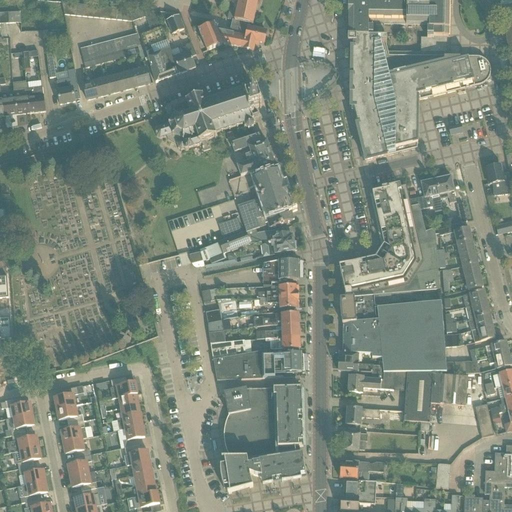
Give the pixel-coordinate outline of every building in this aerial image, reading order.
[(217,0),(238,5),(237,10),(230,9),(228,20),(233,21),(232,25),(249,29),(250,25),(253,26),(258,0),(217,0)] [(449,38),(449,0),(348,0),(348,14),(349,14),(349,37),(373,37),(373,27),(369,27),(369,18),(406,19),(406,26),(429,26),(429,29),(427,29),(427,38),(421,38),(421,53),(447,53),(447,38),(449,38)] [(511,0),(500,2),(502,15),(511,13),(511,0)] [(71,17),(72,5),(62,4),(65,16),(71,17)] [(132,22),(128,10),(124,10),(123,22),(132,22)] [(156,13),(136,11),(139,20),(146,18),(151,32),(141,35),(152,67),(151,68),(156,84),(180,75),(173,59),(156,13)] [(20,13),(8,14),(9,25),(15,24),(21,24),(20,13)] [(0,25),(9,25),(8,14),(0,14),(0,25)] [(166,14),(167,18),(168,21),(166,21),(171,35),(185,30),(180,16),(178,17),(177,16),(179,15),(179,14),(166,14)] [(267,33),(249,29),(232,25),(230,34),(217,31),(215,25),(199,31),(207,52),(223,46),(223,45),(244,49),(244,50),(254,52),(255,46),(258,46),(259,44),(264,45),(267,33)] [(137,35),(131,37),(134,48),(137,47),(140,47),(137,35)] [(134,48),(131,37),(125,38),(128,50),(134,48)] [(487,82),(489,79),(490,77),(491,75),(491,72),(491,70),(490,67),(489,65),(488,63),(486,61),(484,60),(482,59),(479,58),(477,58),(447,57),(447,53),(421,53),(388,52),(386,43),(387,43),(387,37),(373,37),(349,37),(348,37),(348,43),(356,43),(356,49),(352,49),(352,78),(351,78),(351,94),(351,108),(353,108),(356,120),(357,124),(366,162),(418,149),(418,144),(418,114),(418,113),(417,113),(416,113),(415,107),(417,107),(418,107),(419,105),(419,101),(480,86),(483,85),(485,84),(487,82)] [(128,50),(125,38),(120,40),(123,51),(126,50),(128,50)] [(123,51),(120,40),(114,41),(117,53),(123,51)] [(117,53),(114,41),(109,43),(111,54),(116,53),(117,53)] [(111,54),(109,43),(103,44),(106,55),(111,54)] [(106,55),(103,44),(97,45),(100,57),(105,55),(106,55)] [(100,57),(97,45),(92,47),(95,58),(100,57)] [(177,57),(173,59),(180,75),(196,69),(191,57),(187,46),(178,49),(181,56),(177,57)] [(95,58),(92,47),(86,48),(89,60),(94,58),(95,58)] [(139,55),(137,47),(134,48),(128,50),(126,50),(128,58),(139,55)] [(89,60),(86,48),(80,50),(83,61),(89,60)] [(128,58),(126,50),(123,51),(117,53),(116,53),(118,61),(128,58)] [(118,61),(116,53),(111,54),(106,55),(105,55),(107,63),(118,61)] [(107,63),(105,55),(100,57),(95,58),(94,58),(96,66),(107,63)] [(56,78),(55,65),(54,57),(47,58),(50,79),(56,78)] [(96,66),(94,58),(89,60),(83,61),(85,69),(96,66)] [(146,70),(134,73),(138,89),(150,85),(146,70)] [(70,80),(57,83),(59,92),(58,92),(61,106),(75,103),(73,90),(79,89),(75,71),(68,72),(70,80)] [(138,89),(134,73),(121,76),(125,92),(138,89)] [(125,92),(121,76),(109,80),(113,95),(125,92)] [(113,95),(109,80),(96,83),(100,99),(113,95)] [(30,114),(46,112),(42,88),(41,88),(41,82),(28,84),(28,90),(27,90),(28,99),(30,114)] [(100,99),(96,83),(84,86),(88,102),(100,99)] [(157,129),(156,132),(157,138),(161,140),(167,138),(168,141),(178,145),(179,149),(178,150),(179,150),(180,149),(182,150),(182,151),(182,152),(183,151),(185,150),(185,151),(187,151),(188,151),(188,150),(189,150),(189,149),(194,147),(195,148),(196,147),(200,145),(201,146),(203,153),(210,150),(207,141),(208,140),(215,138),(215,139),(216,138),(218,137),(218,136),(216,137),(215,134),(221,132),(222,133),(223,133),(223,131),(229,129),(230,130),(231,130),(230,129),(233,128),(237,127),(237,128),(238,127),(238,126),(244,124),(245,127),(244,127),(245,128),(246,127),(249,129),(248,130),(249,130),(250,129),(252,128),(253,129),(254,128),(253,127),(254,125),(255,125),(255,124),(254,124),(254,122),(255,122),(254,121),(255,120),(255,119),(254,120),(253,119),(258,117),(257,112),(253,113),(254,112),(254,111),(254,109),(260,108),(260,109),(261,109),(261,107),(263,106),(262,105),(261,105),(258,96),(259,96),(259,95),(257,95),(256,94),(255,94),(256,96),(250,98),(249,96),(248,95),(251,94),(249,89),(244,91),(243,89),(245,89),(244,88),(243,88),(242,87),(241,87),(242,89),(241,89),(235,91),(235,90),(233,90),(234,91),(233,91),(232,92),(227,93),(227,92),(225,93),(226,94),(224,94),(222,95),(219,96),(219,95),(218,95),(218,96),(215,98),(213,98),(212,98),(211,97),(210,98),(211,99),(204,101),(203,98),(205,98),(204,97),(203,97),(202,96),(201,96),(202,98),(188,103),(187,100),(186,100),(186,101),(181,102),(180,102),(180,103),(173,105),(173,104),(171,105),(172,107),(168,108),(168,106),(167,107),(167,108),(167,110),(166,110),(166,111),(167,111),(167,113),(168,114),(167,114),(163,123),(164,127),(157,129)] [(28,99),(27,90),(27,89),(14,91),(14,95),(15,100),(17,116),(30,114),(28,99)] [(15,100),(14,100),(14,101),(2,102),(4,117),(17,116),(15,100)] [(462,126),(449,129),(450,136),(463,133),(462,126)] [(259,136),(247,140),(232,145),(234,153),(249,148),(251,155),(246,156),(248,163),(238,167),(241,177),(274,166),(267,142),(261,144),(259,136)] [(495,167),(486,169),(490,186),(492,185),(494,196),(511,195),(508,174),(502,175),(500,166),(495,167)] [(294,210),(287,191),(281,171),(277,173),(277,172),(255,180),(261,199),(250,203),(238,207),(240,214),(247,233),(248,237),(258,234),(256,230),(259,229),(266,227),(265,224),(269,223),(271,229),(278,227),(291,223),(293,222),(290,212),(294,210)] [(451,177),(436,180),(440,196),(442,204),(441,200),(449,199),(451,205),(457,203),(451,177)] [(440,196),(436,180),(422,183),(425,198),(410,201),(411,208),(418,206),(420,211),(434,208),(434,206),(442,204),(440,196)] [(426,232),(422,218),(420,211),(418,206),(411,208),(413,218),(407,219),(401,188),(400,188),(400,186),(397,186),(382,189),(382,192),(373,194),(372,194),(372,195),(375,208),(375,209),(376,209),(379,222),(378,223),(379,223),(382,236),(381,237),(382,237),(384,246),(376,259),(367,261),(366,261),(353,264),(352,264),(353,264),(340,267),(339,267),(339,269),(339,268),(344,291),(344,292),(345,292),(346,297),(345,297),(346,298),(355,298),(375,297),(418,292),(440,290),(437,261),(437,251),(435,229),(426,232)] [(461,224),(468,223),(464,204),(457,206),(461,224)] [(432,230),(429,216),(422,218),(426,232),(435,229),(432,230)] [(238,219),(219,226),(223,240),(242,234),(238,219)] [(511,223),(509,224),(500,227),(502,235),(511,232),(511,223)] [(451,234),(450,228),(438,231),(440,237),(451,234)] [(219,244),(206,249),(206,251),(207,253),(210,260),(212,265),(223,261),(221,256),(224,255),(250,245),(251,246),(255,245),(256,244),(261,243),(261,247),(264,246),(264,248),(263,249),(264,256),(266,256),(266,257),(270,256),(278,254),(297,251),(296,242),(294,243),(293,236),(290,237),(290,234),(286,235),(286,229),(272,232),(258,234),(248,237),(247,233),(245,234),(245,233),(219,243),(219,244)] [(455,232),(457,244),(472,241),(469,229),(455,232)] [(475,252),(472,241),(457,244),(460,256),(475,252)] [(444,251),(437,251),(437,260),(445,260),(444,251)] [(478,264),(475,252),(460,256),(463,268),(478,264)] [(445,260),(437,260),(438,269),(445,269),(445,265),(445,260)] [(263,287),(270,288),(271,288),(271,284),(279,284),(279,281),(298,281),(298,262),(279,262),(263,265),(263,287)] [(481,276),(478,264),(462,268),(463,268),(466,279),(481,276)] [(454,283),(451,271),(443,272),(443,275),(444,284),(449,283),(449,284),(453,283),(454,283)] [(483,288),(481,276),(466,279),(469,291),(483,288)] [(298,287),(278,287),(278,293),(264,294),(258,294),(258,299),(267,299),(299,298),(298,287)] [(0,299),(8,299),(8,288),(0,288),(0,299)] [(210,292),(202,293),(204,303),(211,302),(210,292)] [(378,322),(376,304),(419,300),(418,292),(375,297),(355,298),(346,298),(346,299),(340,300),(342,325),(348,324),(378,322)] [(484,292),(463,297),(465,309),(487,304),(484,292)] [(299,309),(299,298),(267,299),(268,305),(280,305),(280,310),(299,309)] [(443,327),(442,320),(442,317),(441,303),(379,309),(380,322),(378,322),(348,324),(349,355),(359,355),(372,356),(373,359),(383,359),(384,375),(395,375),(407,374),(434,374),(434,373),(446,373),(445,362),(443,327)] [(487,304),(465,309),(468,321),(490,315),(487,304)] [(232,309),(220,311),(222,322),(234,320),(232,309)] [(220,311),(206,314),(208,325),(222,322),(220,311)] [(263,318),(254,319),(254,329),(270,327),(282,326),(298,326),(298,320),(299,320),(299,316),(298,316),(298,314),(275,315),(276,321),(269,321),(269,320),(263,320),(263,318)] [(493,327),(490,315),(468,321),(471,332),(472,332),(493,327)] [(0,329),(11,329),(10,318),(0,318),(0,329)] [(298,329),(298,326),(282,326),(283,333),(265,333),(265,340),(270,340),(299,339),(299,333),(300,333),(300,329),(298,329)] [(496,339),(493,327),(472,332),(474,344),(496,339)] [(0,350),(2,351),(1,340),(11,340),(11,329),(0,329),(0,350)] [(219,333),(209,335),(211,345),(225,344),(224,333),(219,333)] [(464,347),(460,335),(458,336),(451,336),(452,349),(459,348),(464,347)] [(299,344),(299,339),(270,340),(265,340),(265,343),(270,343),(270,350),(271,351),(299,350),(299,348),(300,348),(300,344),(299,344)] [(246,355),(245,348),(245,344),(244,342),(225,344),(211,345),(213,361),(246,355)] [(491,346),(493,353),(487,354),(488,360),(509,355),(507,343),(493,346),(491,346)] [(301,373),(301,355),(299,355),(286,355),(270,356),(270,352),(268,351),(252,354),(251,354),(246,355),(213,361),(217,382),(283,380),(283,374),(301,373)] [(359,366),(359,355),(349,355),(340,354),(340,361),(339,361),(338,372),(372,374),(382,375),(382,367),(359,366)] [(511,366),(509,355),(488,360),(489,366),(496,364),(497,370),(498,370),(511,366)] [(472,363),(471,364),(471,375),(480,375),(477,362),(472,363)] [(511,372),(499,375),(502,388),(511,385),(511,372)] [(394,392),(395,375),(384,375),(382,375),(372,374),(371,381),(363,380),(363,379),(349,378),(348,393),(362,394),(363,389),(394,392)] [(431,405),(433,376),(434,374),(407,374),(404,423),(420,424),(420,432),(429,433),(429,430),(429,426),(431,405)] [(465,408),(468,379),(433,376),(431,405),(465,408)] [(111,382),(113,390),(111,390),(113,401),(118,400),(118,399),(138,395),(135,384),(125,386),(124,380),(111,382)] [(511,385),(502,388),(505,400),(511,398),(511,385)] [(65,397),(56,399),(54,399),(57,411),(75,407),(73,396),(78,395),(77,389),(64,392),(65,397)] [(229,457),(231,460),(223,460),(223,461),(222,461),(221,467),(220,467),(220,470),(220,473),(221,477),(221,480),(222,483),(224,489),(225,489),(227,495),(229,494),(229,495),(253,488),(250,479),(249,475),(250,475),(253,476),(257,477),(261,478),(262,479),(263,487),(273,485),(282,483),(282,484),(291,482),(291,483),(292,482),(302,481),(302,480),(306,479),(306,478),(302,455),(300,455),(300,448),(302,448),(303,448),(303,443),(303,434),(304,434),(304,433),(303,433),(303,423),(302,423),(302,415),(303,415),(302,405),(303,405),(303,404),(302,404),(302,395),(302,390),(300,390),(300,389),(246,391),(225,395),(226,404),(228,403),(229,407),(227,408),(229,416),(227,420),(226,423),(225,427),(224,431),(224,435),(224,439),(224,443),(225,446),(226,450),(228,454),(229,457)] [(138,396),(138,395),(118,399),(118,400),(119,400),(121,410),(138,406),(136,396),(138,396)] [(511,411),(511,398),(505,400),(500,401),(501,406),(499,406),(500,408),(490,411),(492,416),(496,415),(496,414),(499,414),(508,412),(511,411)] [(14,419),(32,416),(30,404),(19,406),(18,401),(6,403),(6,404),(1,405),(2,411),(12,409),(14,419)] [(141,417),(138,406),(121,410),(123,420),(141,417)] [(489,416),(487,406),(484,406),(475,408),(477,419),(489,416)] [(77,418),(75,407),(57,411),(59,422),(70,420),(71,425),(83,423),(82,417),(77,418)] [(380,421),(380,418),(380,412),(362,411),(347,410),(346,425),(361,426),(361,419),(380,421)] [(500,424),(499,415),(496,415),(492,416),(494,425),(500,424)] [(34,427),(32,416),(14,419),(16,430),(5,432),(6,438),(12,437),(25,435),(24,429),(34,427)] [(491,423),(489,416),(477,419),(478,426),(491,423)] [(143,427),(141,417),(123,420),(123,421),(117,422),(119,432),(125,431),(143,427)] [(82,441),(87,440),(83,423),(71,425),(72,431),(61,433),(63,444),(82,441)] [(492,430),(491,423),(478,426),(480,433),(492,430)] [(145,438),(143,427),(125,431),(127,441),(123,442),(125,449),(137,447),(136,440),(145,438)] [(481,440),(494,437),(492,430),(480,433),(481,440)] [(383,454),(396,454),(396,434),(383,434),(383,454)] [(39,449),(37,441),(37,438),(26,440),(25,435),(12,437),(15,453),(20,452),(20,453),(39,449)] [(364,452),(365,443),(367,443),(368,436),(346,435),(344,451),(359,452),(359,451),(364,452)] [(84,451),(82,441),(63,444),(66,456),(76,453),(78,459),(90,456),(89,450),(84,451)] [(139,454),(137,447),(125,449),(126,457),(125,457),(127,467),(132,466),(150,463),(148,452),(139,454)] [(483,502),(483,499),(474,499),(474,497),(465,496),(464,511),(511,511),(511,447),(509,448),(507,448),(506,456),(495,455),(495,474),(494,474),(487,474),(486,483),(485,483),(485,493),(490,493),(489,502),(483,502)] [(41,460),(39,449),(20,453),(22,463),(18,464),(19,471),(31,468),(30,463),(41,460)] [(91,463),(90,456),(78,459),(79,465),(68,467),(70,478),(90,474),(89,474),(86,464),(91,463)] [(152,473),(150,463),(132,466),(135,477),(152,473)] [(373,465),(368,465),(352,464),(351,466),(341,465),(341,471),(339,471),(338,477),(340,477),(340,479),(357,480),(357,482),(367,482),(369,482),(369,474),(368,474),(368,473),(384,474),(384,464),(377,464),(373,465)] [(450,473),(451,466),(438,465),(437,471),(450,473)] [(46,483),(44,475),(43,472),(33,474),(31,468),(19,471),(20,477),(25,476),(27,487),(46,483)] [(93,473),(90,474),(70,478),(72,489),(83,487),(84,493),(97,490),(93,473)] [(154,484),(152,473),(135,477),(137,488),(154,484)] [(341,502),(340,511),(358,511),(359,505),(375,506),(376,483),(367,483),(367,482),(357,482),(344,482),(343,497),(343,499),(341,498),(341,502)] [(48,494),(47,491),(46,483),(27,487),(22,488),(24,498),(20,499),(22,505),(26,504),(38,502),(37,496),(47,494),(48,494)] [(156,494),(154,484),(137,488),(139,498),(156,494)] [(436,484),(435,491),(448,492),(449,486),(436,484)] [(100,507),(98,496),(97,490),(84,493),(85,498),(75,500),(77,511),(95,508),(100,507)] [(160,506),(157,494),(156,494),(139,498),(133,499),(135,510),(137,509),(137,511),(150,511),(149,508),(160,506)] [(451,511),(444,511),(458,511),(459,498),(452,497),(451,511)] [(415,511),(407,510),(407,500),(395,500),(395,504),(401,504),(400,511),(415,511)] [(429,511),(430,501),(424,501),(424,511),(415,511),(429,511)] [(444,511),(435,511),(436,502),(430,501),(429,511),(444,511)] [(51,511),(51,508),(50,505),(39,507),(38,502),(26,504),(27,511),(32,510),(32,511),(51,511)]
